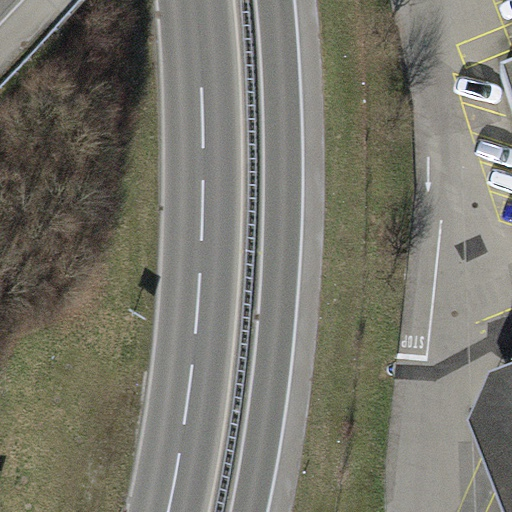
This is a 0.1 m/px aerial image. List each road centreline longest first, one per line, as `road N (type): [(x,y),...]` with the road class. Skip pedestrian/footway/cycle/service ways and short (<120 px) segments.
road 1 (trunk): [(197,0),(203,274),(172,511)]
road 2 (trunk): [(260,511),(289,283),(282,0)]
road 3 (unknown): [(438,511),(442,190),(432,0)]
